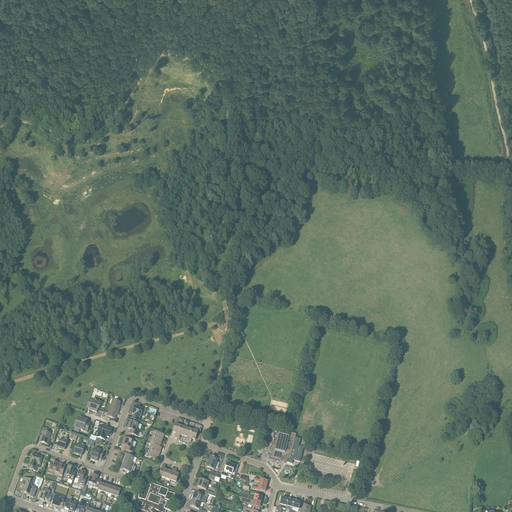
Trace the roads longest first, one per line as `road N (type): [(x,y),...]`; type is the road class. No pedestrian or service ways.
road 1 (track): [(227,306),(223,274),(248,196),(230,158),(215,74),(161,55),(111,117),(75,134)]
road 2 (track): [(197,325),(0,386)]
road 3 (residential): [(103,468),(128,399),(206,423)]
road 4 (track): [(136,0),(126,38),(65,119)]
road 5 (residential): [(403,511),(275,485)]
road 6 (residential): [(10,498),(30,448),(103,468)]
road 7 (track): [(206,423),(234,306)]
